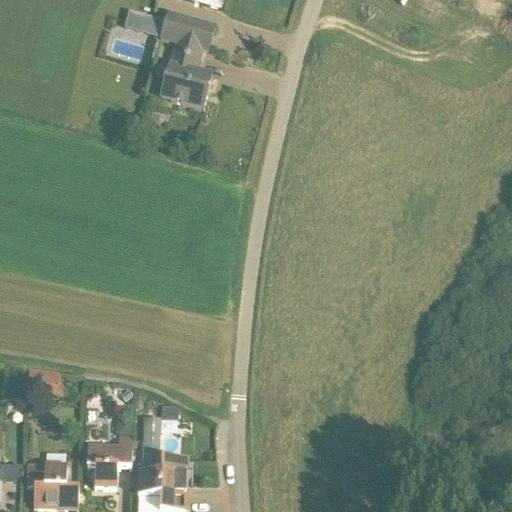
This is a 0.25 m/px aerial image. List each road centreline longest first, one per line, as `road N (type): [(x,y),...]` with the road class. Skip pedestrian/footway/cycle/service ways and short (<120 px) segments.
road 1 (unclassified): [(238,382),(264,187),(316,0)]
road 2 (residential): [(240,511),(238,382)]
